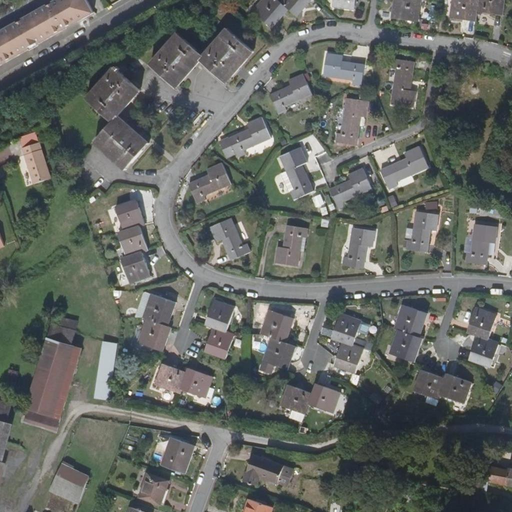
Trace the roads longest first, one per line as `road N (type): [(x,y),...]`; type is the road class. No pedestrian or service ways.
road 1 (residential): [(511,288),(459,283),(280,293),(237,286),(189,266),(164,226),(164,198),(180,169),(284,44),(326,30),(436,44)]
road 2 (residential): [(436,44),(426,123),(330,166)]
road 3 (residential): [(0,82),(145,0)]
